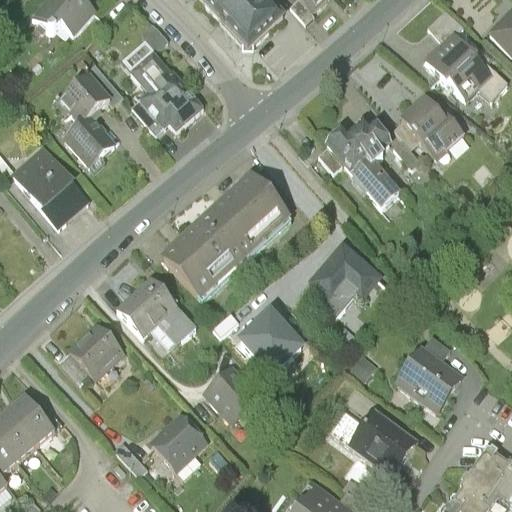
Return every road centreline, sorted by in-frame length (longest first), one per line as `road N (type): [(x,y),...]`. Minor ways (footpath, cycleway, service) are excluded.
road 1 (tertiary): [(0,355),(262,118)]
road 2 (tertiary): [(262,118),(402,0)]
road 3 (residential): [(155,0),(208,46),(262,118)]
